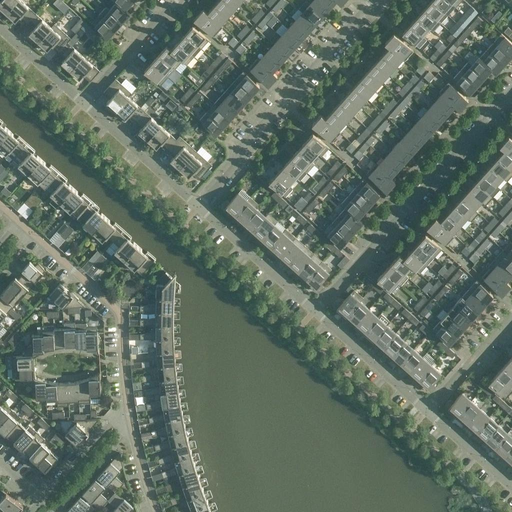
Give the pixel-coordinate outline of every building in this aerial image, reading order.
[(0,0),(0,8),(6,13),(17,0),(0,0)] [(17,0),(6,13),(15,21),(20,16),(26,22),(25,23),(35,13),(21,0),(17,0)] [(132,1),(131,0),(113,0),(116,2),(117,1),(125,9),(125,8),(132,1)] [(234,8),(224,0),(218,0),(214,5),(227,16),(234,8)] [(241,0),(240,0),(224,0),(234,8),(241,0)] [(320,0),(313,0),(310,4),(322,16),(329,8),(320,0)] [(448,15),(431,0),(424,8),(440,23),(441,22),(448,15)] [(455,7),(447,0),(431,0),(448,15),(455,7)] [(116,2),(109,9),(122,21),(129,12),(125,8),(125,9),(117,1),(116,2)] [(310,4),(302,12),(315,23),(322,16),(310,4)] [(227,16),(214,5),(207,13),(220,24),(227,16)] [(122,21),(109,9),(106,6),(99,14),(115,29),(122,21)] [(440,23),(424,8),(417,16),(433,31),(440,23)] [(220,24),(207,13),(203,9),(194,19),(214,36),(222,26),(220,24)] [(475,14),(471,10),(466,16),(470,20),(475,14)] [(302,12),(295,20),(308,31),(315,23),(302,12)] [(35,13),(25,23),(26,24),(27,23),(33,28),(28,34),(38,42),(54,23),(51,27),(35,13)] [(115,29),(99,14),(91,23),(107,37),(115,29)] [(433,31),(417,16),(410,24),(422,36),(429,28),(433,31)] [(464,26),(470,20),(466,16),(460,22),(464,26)] [(476,26),(481,20),(477,16),(472,22),(476,26)] [(276,29),(282,21),(278,18),(272,26),(276,29)] [(295,20),(288,28),(301,39),(308,31),(295,20)] [(471,32),(476,26),(472,22),(467,28),(471,32)] [(54,23),(38,42),(47,50),(52,45),(58,51),(57,52),(58,52),(71,38),(54,23)] [(422,36),(410,24),(402,33),(415,44),(422,36)] [(209,40),(192,26),(185,34),(201,48),(209,40)] [(455,36),(461,30),(457,27),(451,33),(455,36)] [(288,28),(281,36),(294,47),(301,39),(288,28)] [(241,37),(246,33),(242,29),(237,34),(241,37)] [(462,42),(467,36),(463,32),(458,38),(462,42)] [(71,38),(58,52),(58,53),(59,51),(65,57),(61,63),(70,71),(85,54),(84,54),(83,56),(73,46),(81,38),(75,33),(71,38)] [(413,51),(394,33),(385,43),(389,47),(402,58),(404,61),(413,51)] [(450,42),(455,36),(451,33),(446,38),(450,42)] [(510,56),(511,53),(511,42),(501,33),(494,41),(510,56)] [(201,48),(185,34),(178,42),(194,56),(201,48)] [(252,38),(248,35),(244,39),(248,43),(252,38)] [(233,47),(238,41),(232,36),(227,42),(233,47)] [(281,36),(274,44),(287,55),(294,47),(281,36)] [(456,48),(462,42),(458,38),(452,44),(456,48)] [(510,56),(494,41),(487,49),(490,52),(490,53),(502,64),(510,56)] [(194,56),(178,42),(171,50),(166,46),(187,64),(194,56)] [(246,48),(240,43),(235,49),(240,54),(246,48)] [(441,52),(446,46),(442,43),(437,49),(441,52)] [(274,44),(267,52),(279,63),(287,55),(274,44)] [(187,64),(166,46),(159,54),(175,68),(182,61),(186,65),(187,64)] [(402,58),(389,47),(382,55),(395,66),(402,58)] [(447,58),(453,52),(448,48),(443,54),(447,58)] [(436,58),(441,52),(437,49),(432,55),(436,58)] [(490,52),(487,49),(479,57),(491,68),(495,72),(502,64),(490,53),(490,52)] [(267,52),(260,60),(272,71),(279,63),(267,52)] [(491,68),(479,57),(475,53),(467,61),(484,76),(491,68)] [(85,54),(70,71),(79,79),(84,74),(90,79),(89,81),(90,81),(100,70),(84,56),(85,55),(85,54)] [(175,68),(159,54),(152,62),(168,76),(175,68)] [(218,64),(224,58),(219,54),(214,60),(218,64)] [(442,64),(447,58),(443,54),(438,60),(442,64)] [(395,66),(382,55),(375,63),(387,74),(395,66)] [(257,58),(248,67),(268,85),(277,75),(272,71),(260,60),(257,58)] [(213,70),(218,64),(214,60),(209,66),(213,70)] [(225,69),(230,63),(226,60),(220,66),(225,69)] [(484,76),(467,61),(460,70),(476,84),(484,76)] [(136,73),(139,69),(131,62),(127,66),(136,73)] [(168,76),(152,62),(144,70),(160,85),(168,76)] [(387,74),(375,63),(368,71),(380,82),(382,80),(385,83),(390,77),(387,74)] [(416,70),(421,75),(426,69),(421,64),(416,70)] [(219,75),(225,69),(220,66),(215,72),(219,75)] [(204,80),(209,74),(205,70),(200,76),(204,80)] [(476,84),(460,70),(453,78),(469,92),(476,84)] [(259,85),(243,71),(235,79),(251,93),(259,85)] [(380,82),(368,71),(361,79),(373,90),(380,82)] [(433,76),(428,71),(423,76),(428,81),(433,76)] [(126,76),(121,81),(132,90),(136,85),(126,76)] [(198,86),(204,80),(200,76),(194,82),(198,86)] [(210,85),(215,79),(211,76),(206,82),(210,85)] [(115,78),(103,91),(110,97),(105,103),(117,113),(130,98),(128,96),(132,93),(115,78)] [(251,93),(235,79),(228,87),(244,102),(251,93)] [(373,90),(361,79),(354,87),(366,98),(367,97),(371,102),(378,94),(373,90)] [(420,80),(416,84),(420,88),(424,83),(420,80)] [(205,91),(210,85),(206,82),(201,88),(205,91)] [(468,99),(448,82),(439,92),(442,94),(454,105),(459,109),(468,99)] [(406,91),(411,86),(407,83),(403,88),(406,91)] [(190,96),(195,90),(191,86),(185,92),(190,96)] [(244,102),(228,87),(221,95),(237,110),(244,102)] [(366,98),(354,87),(346,95),(359,106),(366,98)] [(417,92),(413,88),(409,93),(413,97),(417,92)] [(184,102),(190,96),(185,92),(180,98),(184,102)] [(196,102),(201,96),(197,92),(192,98),(196,102)] [(442,94),(435,102),(447,113),(454,105),(442,94)] [(237,110),(221,95),(214,103),(230,118),(237,110)] [(359,106),(346,95),(339,102),(352,114),(359,106)] [(146,112),(130,98),(117,113),(124,119),(129,114),(138,122),(146,112)] [(173,109),(177,104),(170,98),(166,103),(173,109)] [(190,108),(196,102),(192,98),(186,104),(190,108)] [(392,107),(397,102),(393,99),(388,103),(392,107)] [(352,114),(339,102),(332,110),(345,122),(352,114)] [(447,113),(435,102),(427,110),(440,121),(447,113)] [(230,118),(214,103),(207,111),(223,126),(230,118)] [(388,112),(392,107),(388,103),(384,108),(388,112)] [(403,108),(399,104),(394,109),(398,113),(403,108)] [(345,122),(332,110),(325,118),(338,130),(345,122)] [(440,121),(427,110),(420,118),(433,129),(440,121)] [(223,126),(207,111),(199,120),(215,134),(223,126)] [(149,142),(162,127),(146,112),(138,122),(142,126),(138,132),(149,142)] [(338,130),(325,118),(321,114),(312,124),(331,142),(340,132),(338,130)] [(433,129),(420,118),(413,126),(426,137),(433,129)] [(374,128),(378,123),(374,119),(370,124),(374,128)] [(0,140),(9,131),(5,127),(4,128),(0,124),(0,140)] [(413,126),(406,134),(419,145),(426,137),(413,126)] [(170,151),(182,138),(179,135),(176,139),(162,127),(149,142),(156,148),(161,143),(170,151)] [(13,134),(9,131),(0,140),(0,149),(2,151),(3,150),(13,159),(24,146),(12,135),(13,134)] [(329,148),(313,133),(305,142),(321,156),(329,148)] [(406,134),(399,142),(412,153),(419,145),(406,134)] [(511,139),(508,136),(500,145),(511,155),(511,139)] [(181,171),(198,152),(182,138),(170,151),(174,155),(170,160),(181,171)] [(366,149),(370,144),(366,141),(362,146),(366,149)] [(321,156),(305,142),(298,150),(314,164),(311,160),(317,153),(321,156)] [(351,153),(356,147),(351,142),(346,148),(351,153)] [(399,142),(392,150),(404,161),(412,153),(399,142)] [(208,159),(212,154),(202,144),(198,149),(208,159)] [(511,155),(500,145),(500,146),(504,150),(497,157),(511,170),(510,168),(511,166),(511,155)] [(28,174),(41,159),(37,156),(36,156),(24,146),(13,159),(22,167),(21,169),(28,174)] [(354,155),(359,160),(364,154),(359,149),(354,155)] [(314,164),(298,150),(291,158),(307,172),(314,164)] [(392,150),(385,158),(397,169),(404,161),(392,150)] [(212,165),(198,152),(181,171),(188,177),(193,172),(200,178),(212,165)] [(511,174),(511,170),(497,157),(490,165),(507,180),(511,174)] [(307,172),(291,158),(284,166),(296,177),(300,180),(307,172)] [(385,158),(378,166),(390,177),(397,169),(385,158)] [(41,159),(28,174),(34,180),(35,179),(45,188),(56,175),(44,164),(45,163),(41,159)] [(390,177),(378,166),(375,163),(366,173),(386,191),(395,181),(390,177)] [(507,180),(490,165),(483,173),(495,185),(502,177),(507,181),(507,180)] [(296,177),(284,166),(276,174),(292,188),(293,188),(289,185),(296,177)] [(9,171),(5,168),(0,172),(0,180),(1,181),(9,171)] [(495,185),(483,173),(476,181),(493,197),(500,189),(495,185)] [(292,188),(276,174),(269,182),(285,197),(292,188)] [(48,196),(52,200),(50,202),(56,208),(60,203),(73,188),(69,185),(68,186),(56,175),(45,188),(51,193),(48,196)] [(264,182),(259,178),(257,176),(254,180),(260,186),(264,182)] [(379,193),(363,178),(356,187),(372,201),(379,193)] [(319,189),(322,185),(318,182),(316,180),(308,188),(314,194),(319,189)] [(493,197),(476,181),(468,189),(485,205),(493,197)] [(271,188),(264,182),(260,186),(267,192),(271,188)] [(0,188),(7,195),(11,190),(4,184),(0,188)] [(372,201),(356,187),(349,195),(365,209),(372,201)] [(73,188),(60,203),(66,209),(67,208),(77,216),(88,204),(76,193),(77,192),(73,188)] [(230,213),(233,216),(251,197),(241,188),(230,201),(228,200),(226,200),(224,201),(222,202),(222,205),(222,207),(223,208),(229,214),(230,213)] [(461,198),(474,209),(481,201),(485,205),(468,189),(461,198)] [(28,206),(37,196),(32,192),(24,202),(28,206)] [(282,198),(275,192),(272,196),(278,202),(282,198)] [(344,206),(345,206),(358,217),(365,209),(349,195),(341,203),(344,206)] [(41,200),(37,196),(28,206),(33,210),(41,200)] [(251,197),(233,216),(236,219),(236,220),(241,225),(260,205),(251,197)] [(288,204),(282,198),(278,202),(285,208),(288,204)] [(474,209),(461,198),(454,206),(471,221),(478,212),(474,209)] [(507,210),(511,205),(507,202),(503,206),(507,210)] [(100,215),(88,204),(77,216),(77,217),(81,212),(87,217),(83,222),(87,225),(86,226),(92,232),(105,217),(101,214),(100,215)] [(260,205),(241,225),(247,230),(248,229),(251,232),(265,216),(257,209),(260,205)] [(358,217),(345,206),(344,206),(345,207),(339,215),(355,229),(362,221),(358,217)] [(471,221),(454,206),(447,214),(459,225),(466,217),(471,221)] [(507,210),(503,206),(499,211),(503,215),(507,210)] [(300,214),(293,208),(289,212),(296,218),(300,214)] [(306,220),(300,214),(296,218),(302,224),(306,220)] [(459,225),(447,214),(440,221),(436,217),(435,218),(455,235),(453,232),(459,225)] [(355,229),(339,215),(331,223),(347,237),(355,229)] [(265,216),(251,232),(254,235),(254,236),(259,241),(277,221),(272,216),(269,219),(265,216)] [(105,217),(92,232),(98,238),(99,236),(103,240),(107,236),(113,241),(120,232),(108,222),(109,221),(105,217)] [(435,218),(427,227),(446,245),(455,235),(435,218)] [(493,226),(497,221),(493,218),(489,222),(493,226)] [(61,235),(69,225),(65,221),(56,231),(61,235)] [(277,221),(259,241),(265,246),(266,245),(269,248),(286,229),(277,221)] [(489,231),(493,226),(489,222),(485,227),(489,231)] [(331,223),(324,231),(340,246),(347,237),(331,223)] [(317,230),(311,224),(307,228),(314,234),(317,230)] [(73,229),(69,225),(61,235),(65,238),(73,229)] [(286,229),(269,248),(272,251),(271,252),(277,257),(295,237),(286,229)] [(324,236),(317,230),(314,234),(320,240),(324,236)] [(105,250),(111,255),(115,251),(119,254),(118,255),(124,261),(137,246),(133,243),(120,232),(113,241),(105,250)] [(441,249),(425,234),(418,242),(434,257),(441,249)] [(295,237),(277,257),(283,262),(284,261),(287,264),(301,248),(304,245),(295,237)] [(335,246),(329,240),(325,244),(332,250),(335,246)] [(489,243),(485,240),(481,244),(485,248),(489,243)] [(434,257),(418,242),(411,250),(427,265),(434,257)] [(481,252),(485,248),(481,244),(477,249),(481,252)] [(295,273),(310,256),(313,253),(304,245),(301,248),(287,264),(290,267),(289,268),(295,273)] [(461,251),(466,256),(471,250),(466,245),(461,251)] [(137,246),(124,261),(130,267),(131,265),(141,274),(153,262),(140,251),(141,250),(137,246)] [(342,252),(335,246),(332,250),(338,256),(342,252)] [(511,248),(508,253),(503,249),(511,257),(511,248)] [(511,257),(503,249),(496,257),(511,271),(511,257)] [(93,263),(101,254),(97,250),(88,259),(93,263)] [(427,265),(411,250),(404,258),(415,269),(419,273),(427,265)] [(469,258),(474,263),(479,257),(474,252),(469,258)] [(310,256),(295,273),(301,278),(302,277),(305,280),(322,261),(313,253),(310,256)] [(105,258),(104,256),(101,254),(93,263),(97,267),(105,258)] [(404,258),(399,254),(392,263),(408,277),(405,273),(411,266),(415,269),(404,258)] [(511,273),(511,271),(496,257),(488,265),(510,285),(510,284),(506,280),(511,273)] [(34,283),(45,270),(38,262),(35,265),(29,261),(25,266),(26,267),(22,270),(24,272),(21,276),(32,285),(30,287),(34,291),(38,287),(34,283)] [(322,261),(305,280),(308,283),(307,284),(313,289),(315,290),(317,290),(319,290),(321,288),(321,286),(321,284),(320,282),(331,269),(322,261)] [(408,277),(392,263),(384,271),(401,285),(408,277)] [(490,267),(482,276),(501,294),(510,285),(488,265),(488,266),(490,267)] [(401,285),(384,271),(377,279),(393,293),(401,285)] [(156,283),(156,297),(174,298),(175,286),(175,279),(175,272),(170,277),(165,272),(160,277),(160,283),(156,283)] [(30,287),(32,285),(21,276),(18,279),(16,278),(13,281),(12,280),(7,285),(21,297),(30,287)] [(372,286),(376,282),(369,276),(366,280),(372,286)] [(125,292),(133,283),(129,279),(121,288),(125,292)] [(492,294),(476,280),(469,288),(485,303),(492,294)] [(383,288),(376,282),(372,286),(379,292),(383,288)] [(67,290),(59,283),(49,294),(58,301),(58,308),(68,307),(73,307),(79,306),(85,306),(78,299),(79,298),(68,289),(67,290)] [(129,296),(138,287),(133,283),(125,292),(129,296)] [(12,307),(21,297),(7,285),(3,290),(4,291),(1,294),(3,296),(0,299),(0,300),(10,309),(8,311),(13,315),(17,311),(12,307)] [(39,295),(43,291),(38,287),(34,291),(39,295)] [(485,303),(469,288),(462,296),(478,311),(485,303)] [(354,289),(342,302),(340,301),(338,301),(336,301),(334,303),(334,305),(334,307),(335,309),(342,315),(342,314),(345,316),(363,297),(354,289)] [(394,298),(387,293),(384,297),(390,302),(394,298)] [(478,311),(462,296),(454,304),(471,319),(478,311)] [(174,298),(156,297),(155,304),(140,305),(140,311),(155,311),(174,311),(174,306),(173,306),(173,299),(174,299),(174,298)] [(363,297),(345,316),(349,319),(348,320),(354,325),(368,309),(360,301),(363,298),(363,297)] [(400,304),(394,298),(390,302),(397,308),(400,304)] [(0,320),(8,311),(10,309),(0,300),(0,320)] [(471,319),(454,304),(447,312),(463,327),(471,319)] [(368,309),(354,325),(359,331),(360,330),(363,333),(377,317),(368,309)] [(412,314),(405,309),(402,313),(408,318),(412,314)] [(17,320),(21,315),(17,311),(13,315),(17,320)] [(174,311),(155,311),(155,317),(140,319),(140,325),(155,325),(173,324),(174,319),(172,319),(172,312),(174,312),(174,311)] [(463,327),(447,312),(440,320),(456,335),(463,327)] [(418,320),(412,314),(408,318),(415,324),(418,320)] [(377,317),(363,333),(366,335),(366,336),(371,341),(386,325),(385,324),(388,321),(381,315),(379,318),(377,317)] [(456,335),(440,320),(433,329),(449,343),(456,335)] [(74,323),(75,327),(76,345),(81,345),(81,347),(87,348),(86,328),(85,323),(74,323)] [(173,324),(155,325),(155,331),(140,333),(140,339),(155,338),(174,338),(174,333),(172,332),(172,325),(173,325),(173,324)] [(53,325),(42,326),(42,334),(44,350),(50,348),(50,347),(54,347),(53,325)] [(54,325),(53,325),(54,347),(61,346),(61,345),(65,344),(64,328),(54,328),(54,325)] [(386,325),(371,341),(377,347),(378,346),(381,349),(395,333),(386,325)] [(429,330),(423,325),(419,329),(426,335),(429,330)] [(75,327),(64,328),(65,344),(69,344),(69,346),(76,346),(76,345),(75,327)] [(97,328),(86,328),(87,348),(91,348),(91,350),(98,353),(97,328)] [(436,336),(429,330),(426,335),(432,340),(436,336)] [(20,335),(15,331),(12,336),(16,340),(20,335)] [(395,333),(381,349),(384,351),(384,352),(389,357),(404,341),(395,333)] [(30,345),(26,349),(34,356),(39,352),(39,351),(44,350),(42,334),(32,334),(32,345),(30,345)] [(12,344),(16,340),(12,336),(8,340),(12,344)] [(174,338),(155,338),(156,345),(140,347),(141,353),(156,352),(174,351),(174,345),(173,345),(173,338),(174,338)] [(404,341),(389,357),(395,363),(396,362),(399,365),(413,349),(404,341)] [(447,347),(441,341),(437,345),(444,351),(447,347)] [(454,353),(447,347),(444,351),(451,357),(454,353)] [(23,355),(11,356),(11,355),(5,355),(6,367),(12,367),(33,366),(33,361),(34,361),(34,356),(26,349),(23,353),(23,355)] [(413,349),(399,365),(402,367),(402,368),(407,373),(422,357),(413,349)] [(174,351),(156,352),(157,366),(175,364),(175,359),(174,359),(173,352),(174,351)] [(431,365),(422,357),(407,373),(413,379),(414,378),(417,381),(431,365)] [(511,360),(510,359),(503,367),(511,375),(511,360)] [(175,364),(157,366),(158,379),(177,377),(176,372),(175,372),(175,364)] [(431,365),(417,381),(420,383),(419,384),(426,390),(427,391),(430,391),(432,390),(433,388),(434,386),(433,384),(432,382),(440,373),(431,365)] [(33,366),(12,367),(12,378),(24,378),(24,380),(28,384),(35,376),(35,370),(33,370),(33,366)] [(511,375),(503,367),(496,375),(511,389),(511,375)] [(93,378),(88,378),(90,402),(90,398),(101,397),(99,372),(93,376),(93,378)] [(511,390),(511,389),(496,375),(488,383),(505,398),(511,390)] [(41,380),(41,379),(35,376),(28,384),(32,387),(34,387),(35,398),(46,397),(46,400),(45,380),(41,380)] [(177,377),(158,379),(159,386),(152,387),(153,394),(160,393),(178,390),(178,385),(177,385),(176,378),(177,378),(177,377)] [(88,378),(82,380),(82,381),(78,381),(79,403),(90,402),(88,378)] [(485,385),(479,379),(475,383),(481,389),(485,385)] [(46,380),(45,380),(46,400),(57,399),(57,406),(56,383),(52,383),(52,381),(46,380)] [(72,383),(67,384),(68,405),(69,405),(68,400),(79,400),(79,403),(78,381),(72,382),(72,383)] [(56,383),(57,406),(68,405),(67,384),(63,384),(63,383),(56,382),(56,383)] [(15,390),(19,394),(23,389),(19,385),(15,390)] [(492,391),(485,385),(481,389),(488,395),(492,391)] [(9,397),(13,392),(9,388),(5,393),(9,397)] [(27,393),(23,389),(19,394),(23,397),(27,393)] [(178,390),(160,393),(161,399),(154,401),(155,407),(162,406),(180,403),(180,398),(178,398),(177,391),(178,391),(178,390)] [(13,401),(17,396),(13,392),(9,397),(13,401)] [(462,392),(453,402),(451,401),(449,400),(447,401),(446,403),(445,405),(446,407),(447,409),(453,414),(454,414),(457,416),(471,401),(462,392)] [(503,401),(497,395),(493,399),(499,405),(503,401)] [(471,401),(457,416),(460,419),(459,420),(465,425),(480,409),(471,401)] [(510,407),(503,401),(499,405),(506,411),(510,407)] [(4,402),(0,407),(0,423),(12,409),(4,402)] [(21,407),(25,411),(29,407),(25,403),(21,407)] [(180,403),(162,406),(163,413),(156,415),(157,421),(165,420),(183,416),(182,411),(181,411),(179,404),(180,404),(180,403)] [(30,415),(33,411),(29,407),(25,411),(30,415)] [(12,409),(0,423),(0,428),(2,431),(3,430),(6,433),(17,420),(20,417),(12,409)] [(489,417),(480,409),(465,425),(471,430),(472,430),(475,432),(489,417)] [(185,429),(184,424),(183,424),(182,417),(183,417),(183,416),(165,420),(166,426),(159,428),(160,435),(167,433),(185,429)] [(41,426),(45,421),(41,417),(37,422),(41,426)] [(489,417),(475,432),(478,435),(477,436),(483,441),(498,425),(489,417)] [(80,419),(74,420),(72,420),(72,426),(65,434),(76,444),(83,436),(84,437),(93,427),(92,426),(99,418),(86,419),(85,419),(80,419)] [(17,420),(6,433),(9,436),(9,437),(13,441),(25,427),(17,420)] [(50,425),(45,421),(41,426),(46,429),(50,425)] [(25,427),(13,441),(18,445),(19,444),(22,447),(36,431),(28,424),(25,427)] [(498,425),(483,441),(489,446),(493,448),(507,433),(498,425)] [(188,442),(187,437),(186,437),(184,430),(186,430),(185,429),(167,433),(169,439),(162,442),(163,448),(171,446),(188,442)] [(36,431),(22,447),(25,450),(25,451),(29,455),(45,438),(36,431)] [(57,440),(61,436),(57,432),(53,436),(57,440)] [(511,437),(507,433),(493,448),(496,451),(495,452),(501,457),(511,444),(511,437)] [(66,440),(61,436),(57,440),(62,444),(66,440)] [(45,438),(29,455),(34,459),(35,459),(38,461),(49,449),(42,442),(45,439),(45,438)] [(163,448),(162,442),(154,445),(156,450),(163,448)] [(188,442),(171,446),(172,453),(165,455),(167,461),(174,460),(192,455),(190,449),(189,450),(187,443),(189,442),(188,442)] [(511,444),(501,457),(507,462),(510,464),(511,462),(511,444)] [(49,449),(38,461),(42,464),(41,465),(46,470),(50,465),(54,467),(60,459),(49,449)] [(115,475),(123,466),(119,452),(104,468),(107,471),(104,473),(102,471),(98,476),(106,483),(106,484),(114,491),(115,490),(116,491),(121,485),(120,485),(123,482),(115,475)] [(167,461),(165,455),(158,458),(159,464),(167,461)] [(192,455),(174,460),(176,465),(169,469),(170,475),(178,473),(196,467),(194,462),(193,463),(191,456),(192,455)] [(196,467),(178,473),(182,486),(200,480),(198,475),(197,475),(195,468),(196,468),(196,467)] [(98,492),(106,484),(106,483),(98,476),(89,485),(91,487),(89,490),(87,488),(82,493),(91,501),(90,501),(99,508),(100,508),(107,500),(107,499),(98,492)] [(200,480),(182,486),(187,499),(204,492),(202,487),(201,488),(199,481),(200,480)] [(127,511),(133,506),(116,491),(115,490),(114,491),(107,499),(107,500),(115,507),(111,511),(127,511)] [(204,492),(187,499),(192,511),(209,505),(207,500),(206,500),(203,493),(204,493),(204,492)] [(23,505),(6,493),(0,499),(0,503),(9,511),(16,511),(22,506),(23,505)] [(86,511),(83,509),(90,501),(91,501),(82,493),(74,502),(76,504),(74,507),(72,505),(67,510),(69,511),(86,511)] [(179,501),(177,496),(170,498),(172,504),(179,501)] [(9,511),(0,503),(0,511),(9,511)]
